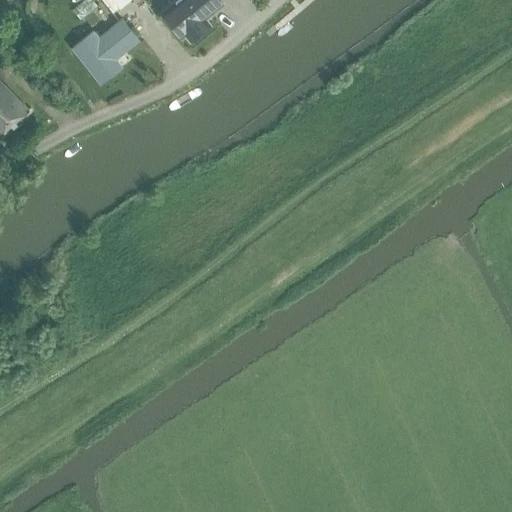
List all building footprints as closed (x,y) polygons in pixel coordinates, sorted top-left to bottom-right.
[(92,0),(83,0),(73,9),(80,18),(97,5),(92,0)] [(117,0),(103,0),(113,12),(121,5),(117,0)] [(220,0),(173,0),(161,9),(182,35),(185,33),(189,39),(210,22),(206,17),(223,3),(220,0)] [(93,31),(73,46),(101,82),(121,66),(114,58),(138,39),(123,19),(98,38),(93,31)] [(0,76),(5,81),(19,67),(0,46),(0,76)] [(0,138),(0,139),(28,112),(0,82),(0,138)]
